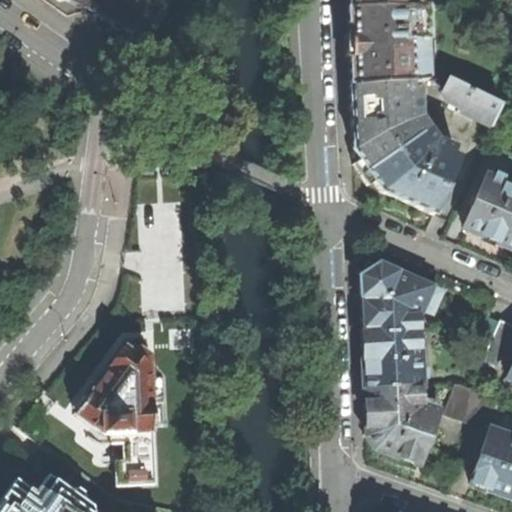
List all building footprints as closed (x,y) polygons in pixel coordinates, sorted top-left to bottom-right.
[(63,0),(66,1),(101,19),(130,34),(132,29),(144,35),(161,0),(63,0)] [(347,0),(346,8),(407,8),(408,0),(347,0)] [(347,44),(349,85),(408,81),(425,80),(423,8),(407,8),(346,8),(347,44)] [(449,80),(443,92),(445,99),(464,109),(461,114),(488,126),(499,104),(449,80)] [(353,163),(360,175),(420,132),(410,119),(408,81),(349,85),(351,124),(352,150),(359,160),(353,163)] [(401,199),(432,214),(457,159),(449,156),(452,148),(440,142),(437,150),(429,146),(420,132),(360,175),(366,184),(373,181),(378,189),(401,199)] [(494,174),(491,179),(485,176),(462,227),(489,239),(511,249),(511,188),(500,184),(503,178),(494,174)] [(359,280),(361,334),(416,331),(415,314),(418,308),(427,288),(400,276),(371,263),(358,271),(359,280)] [(438,293),(427,288),(418,308),(429,313),(438,293)] [(511,328),(511,326),(499,321),(488,346),(484,360),(496,366),(511,328)] [(418,369),(416,331),(361,334),(362,359),(364,388),(419,385),(419,379),(418,369)] [(149,403),(148,376),(147,357),(137,350),(130,352),(123,347),(119,353),(117,354),(106,369),(108,370),(96,385),(88,396),(86,396),(74,414),(102,434),(108,433),(151,432),(149,403)] [(148,376),(149,403),(164,402),(163,376),(148,376)] [(453,384),(443,413),(472,423),(474,419),(482,394),(453,384)] [(419,385),(364,388),(366,437),(375,447),(392,453),(391,455),(397,457),(415,464),(416,461),(418,462),(436,412),(434,412),(437,404),(431,402),(428,409),(422,408),(420,404),(419,385)] [(496,399),(482,394),(474,419),(487,424),(496,399)] [(511,438),(488,430),(469,483),(494,492),(511,497),(511,438)] [(122,442),(123,461),(115,462),(116,486),(153,484),(151,432),(108,433),(109,443),(122,442)] [(47,475),(33,492),(40,498),(54,480),(47,475)] [(0,499),(1,499),(8,505),(23,484),(15,478),(0,499)] [(93,511),(90,507),(94,496),(88,493),(83,485),(77,482),(70,486),(54,480),(40,498),(33,492),(23,484),(8,505),(1,499),(0,501),(0,511),(93,511)]
